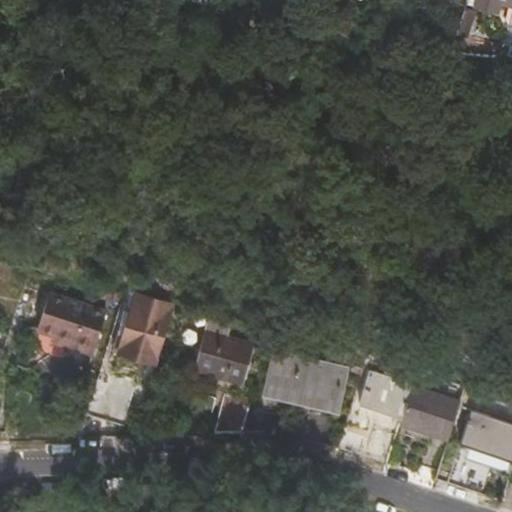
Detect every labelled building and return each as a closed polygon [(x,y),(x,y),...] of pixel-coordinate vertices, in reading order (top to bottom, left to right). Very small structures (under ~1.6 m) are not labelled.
[(511,0),(501,0),(506,1),(502,14),(507,22),(511,23),(511,0)] [(74,348),(96,354),(110,308),(51,290),(39,327),(76,339),(74,348)] [(121,342),(151,352),(162,319),(131,308),(121,342)] [(194,365),(243,380),(254,346),(205,330),(194,365)] [(337,418),(349,378),(278,355),(267,387),(309,400),(306,409),(337,418)] [(365,414),(401,425),(411,392),(375,380),(365,414)] [(204,432),(240,432),(251,400),(252,396),(218,386),(204,432)] [(306,409),(309,400),(267,387),(265,395),(306,409)] [(398,435),(444,450),(458,407),(411,392),(401,425),(398,435)] [(134,437),(141,415),(93,400),(85,426),(104,432),(105,428),(134,437)] [(277,418),(251,400),(240,432),(268,438),(274,440),(277,418)] [(298,449),(335,464),(338,456),(345,433),(288,418),(283,434),(292,437),(300,439),(298,449)] [(511,434),(468,421),(457,455),(511,472),(511,434)] [(365,440),(345,433),(338,456),(357,463),(386,473),(395,446),(367,437),(365,440)] [(300,439),(292,437),(289,446),(298,449),(300,439)] [(490,474),(480,504),(501,510),(510,480),(490,474)]
